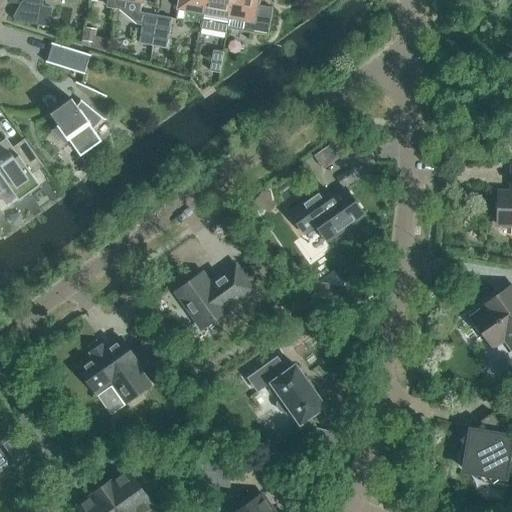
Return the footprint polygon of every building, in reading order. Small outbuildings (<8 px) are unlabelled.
[(15,22),(38,26),(42,0),(23,0),(13,17),(15,22)] [(107,0),(107,5),(109,8),(116,9),(117,0),(107,0)] [(140,13),(142,0),(117,0),(116,9),(119,9),(137,25),(142,26),(139,44),(153,46),(158,16),(140,13)] [(179,0),(178,9),(202,13),(204,0),(179,0)] [(204,0),(202,13),(200,27),(227,32),(228,29),(233,0),(204,0)] [(233,0),(228,29),(268,36),(273,9),(257,6),(257,0),(233,0)] [(172,19),(158,16),(153,46),(167,48),(172,19)] [(85,28),(82,42),(93,44),(96,30),(85,28)] [(100,50),(108,53),(110,43),(101,42),(100,50)] [(46,63),(85,75),(92,56),(52,43),(46,63)] [(211,72),(220,73),(221,74),(224,53),(215,52),(211,72)] [(102,122),(103,121),(81,101),(76,106),(72,99),(50,114),(58,126),(55,132),(69,144),(70,142),(81,157),(102,142),(93,130),(101,121),(102,122)] [(0,193),(8,188),(17,201),(38,186),(30,174),(41,167),(42,168),(43,168),(24,140),(23,140),(24,141),(14,149),(6,138),(5,138),(6,139),(2,142),(5,145),(0,148),(0,193)] [(303,164),(290,174),(296,182),(309,173),(303,164)] [(497,226),(511,226),(511,180),(511,184),(511,193),(498,193),(497,226)] [(289,212),(305,235),(317,227),(327,241),(364,215),(345,189),(331,199),(323,187),(289,212)] [(265,207),(270,210),(276,203),(272,199),(270,192),(263,190),(254,200),(258,207),(265,207)] [(228,310),(227,308),(253,290),(235,266),(210,284),(202,274),(176,293),(202,329),(228,310)] [(481,308),(482,310),(471,318),(493,349),(504,340),(511,351),(511,286),(481,308)] [(338,287),(336,300),(345,302),(347,289),(338,287)] [(292,327),(276,338),(284,349),(300,338),(292,327)] [(158,333),(143,344),(154,359),(169,349),(158,333)] [(78,368),(97,394),(112,383),(126,403),(150,385),(137,366),(139,364),(120,338),(78,368)] [(270,384),(281,399),(278,401),(276,404),(277,408),(279,411),(282,412),(286,412),(289,410),(300,425),(325,407),(295,365),(287,371),(278,358),(249,378),(255,387),(269,377),(272,382),(270,384)] [(460,440),(466,449),(463,453),(462,458),(463,463),(465,468),(464,471),(473,473),(478,473),(482,471),(492,485),(503,477),(504,477),(511,471),(511,463),(507,457),(511,438),(510,438),(492,413),(480,422),(482,425),(472,432),(471,431),(471,432),(460,440)] [(19,445),(9,452),(15,460),(25,453),(19,445)] [(0,474),(11,467),(0,452),(0,474)] [(33,460),(22,468),(25,472),(37,487),(47,479),(33,460)] [(216,463),(203,473),(209,483),(223,473),(216,463)] [(94,496),(77,508),(80,511),(144,511),(153,506),(129,471),(112,484),(110,482),(93,494),(94,496)] [(214,505),(216,493),(201,490),(199,502),(214,505)] [(272,511),(260,495),(237,511),(272,511)]
